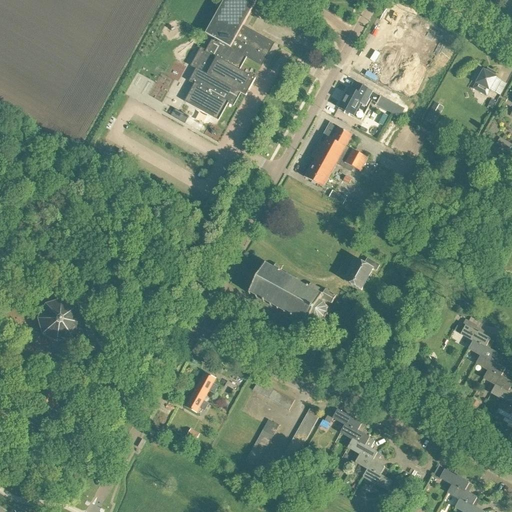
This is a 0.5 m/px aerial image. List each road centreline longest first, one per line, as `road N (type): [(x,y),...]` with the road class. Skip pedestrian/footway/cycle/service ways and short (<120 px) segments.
road 1 (unclassified): [(192,327),(375,0)]
road 2 (unclassified): [(511,478),(364,394),(344,386),(305,390),(192,327)]
road 3 (unclassified): [(92,511),(192,327)]
